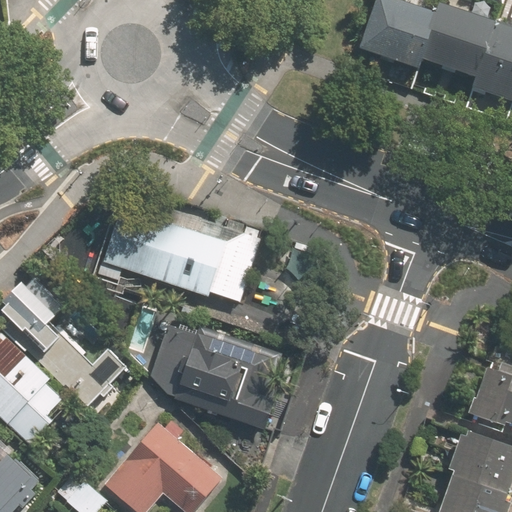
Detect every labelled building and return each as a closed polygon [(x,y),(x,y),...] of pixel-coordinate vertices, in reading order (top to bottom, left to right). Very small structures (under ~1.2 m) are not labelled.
[(418,70),(421,59),(437,14),(396,0),(375,0),(359,50),(418,70)] [(457,0),(457,2),(498,15),(503,0),(457,0)] [(421,59),(476,78),(494,22),(440,4),(437,14),(421,59)] [(510,103),(511,95),(511,27),(494,22),(476,78),(471,90),(510,103)] [(239,302),(258,238),(122,196),(102,260),(239,302)] [(51,237),(39,248),(51,260),(63,249),(51,237)] [(63,307),(35,279),(27,288),(20,281),(2,299),(4,302),(0,305),(0,309),(12,320),(3,329),(26,351),(29,348),(87,405),(125,367),(108,350),(93,366),(48,321),(63,307)] [(266,394),(280,354),(199,326),(174,397),(264,428),(275,397),(266,394)] [(0,333),(0,416),(30,444),(67,406),(46,386),(51,382),(0,333)] [(482,363),(466,412),(504,424),(506,419),(511,421),(511,363),(500,360),(497,368),(482,363)] [(188,511),(218,476),(156,424),(105,485),(137,511),(143,511),(160,493),(183,511),(188,511)] [(506,511),(511,502),(507,500),(511,485),(511,443),(469,429),(467,434),(461,432),(448,469),(454,471),(439,511),(506,511)] [(0,511),(15,511),(41,484),(0,445),(0,511)] [(96,511),(105,502),(83,482),(79,487),(72,481),(58,497),(75,511),(96,511)]
